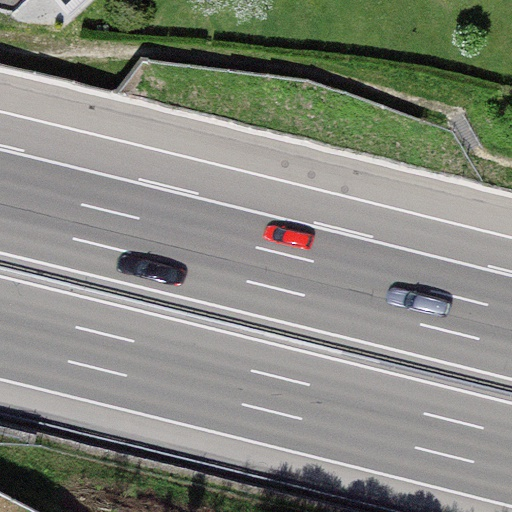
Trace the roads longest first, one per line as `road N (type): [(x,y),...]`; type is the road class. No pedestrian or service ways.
road 1 (motorway): [(511,327),(0,200)]
road 2 (motorway): [(0,327),(511,454)]
